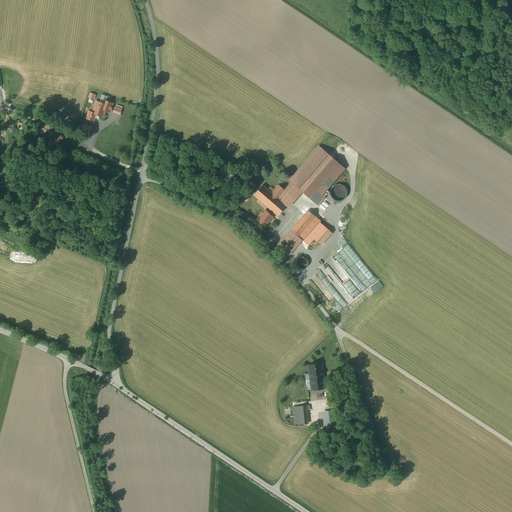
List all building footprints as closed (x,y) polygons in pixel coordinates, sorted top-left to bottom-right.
[(88,110),(85,119),(94,123),(97,116),(104,118),(106,111),(111,113),(114,103),(104,100),(103,103),(96,101),(92,112),(88,110)] [(123,108),(115,106),(113,113),(120,115),(123,108)] [(47,136),(61,142),(64,136),(50,130),(47,136)] [(279,185),(272,193),(278,199),(270,209),(278,216),(300,190),(318,206),(325,198),(322,195),(345,169),(319,147),(289,181),(291,182),(285,190),(279,185)] [(331,189),(331,190),(330,192),(330,194),(331,196),(332,197),(333,199),(334,200),(336,201),(338,201),(339,201),(341,201),(343,200),(344,199),(345,198),(346,196),(347,194),(347,192),(347,191),(346,189),(345,187),(344,186),(342,185),(341,185),(339,184),(337,185),(335,185),(334,186),(332,187),(331,189)] [(254,195),(270,209),(278,199),(272,193),(263,185),(254,195)] [(323,218),(308,206),(276,243),(290,256),(323,218)] [(262,213),(257,219),(265,226),(273,217),(265,211),(262,214),(262,213)] [(324,227),(314,239),(322,246),(332,233),(324,227)] [(299,258),(298,258),(297,259),(296,261),(296,262),(296,263),(296,265),(296,266),(297,267),(298,268),(300,269),(301,269),(302,270),(304,269),(305,269),(306,268),(307,267),(308,265),(308,264),(308,263),(308,261),(307,260),(306,259),(305,258),(304,257),(302,257),(301,257),(299,258)] [(308,365),(312,390),(325,388),(322,363),(308,365)] [(308,401),(293,403),(295,423),(310,422),(308,401)] [(332,410),(324,411),(326,428),(335,427),(332,410)]
